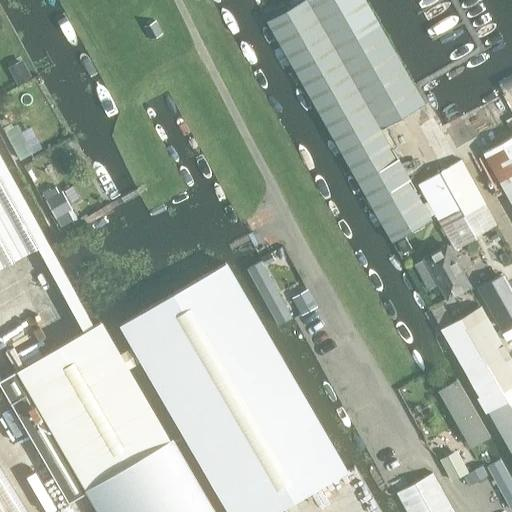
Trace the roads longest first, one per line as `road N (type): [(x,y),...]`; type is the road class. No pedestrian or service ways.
road 1 (track): [(202,51),(280,207)]
road 2 (track): [(202,51),(132,90),(135,145)]
